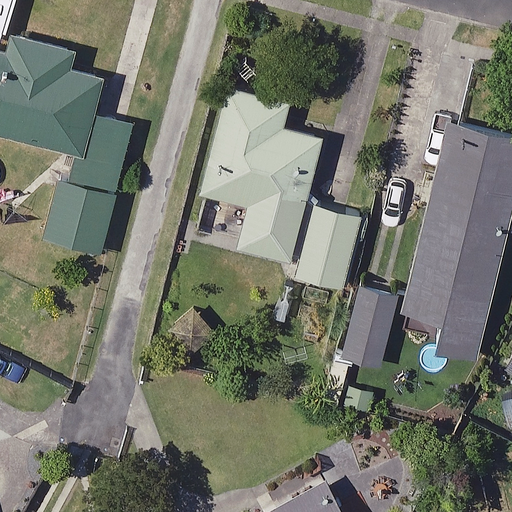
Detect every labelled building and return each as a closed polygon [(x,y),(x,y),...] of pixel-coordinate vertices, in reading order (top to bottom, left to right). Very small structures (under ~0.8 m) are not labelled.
[(93,43),(0,20),(0,121),(66,138),(44,226),(100,240),(132,111),(92,102),(101,66),(88,63),(93,43)] [(289,248),(320,124),(283,115),(291,84),(230,68),(201,179),(248,191),(237,234),(289,248)] [(474,340),(505,222),(511,224),(511,199),(509,198),(511,185),(511,122),(450,106),(401,295),(436,304),(429,329),(474,340)] [(361,199),(317,187),(296,262),(341,274),(361,199)] [(397,284),(360,274),(342,342),(380,352),(397,284)] [(346,511),(326,470),(241,511),(346,511)]
